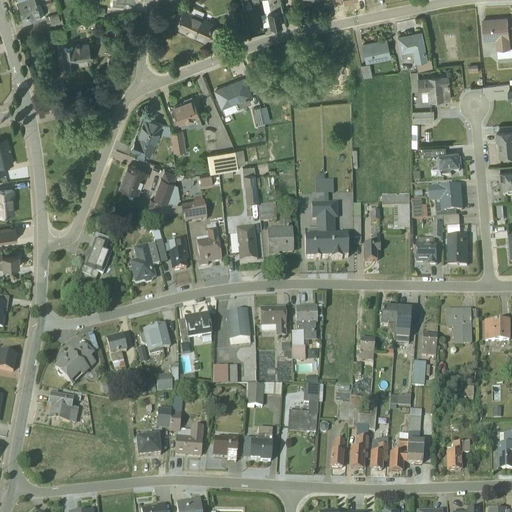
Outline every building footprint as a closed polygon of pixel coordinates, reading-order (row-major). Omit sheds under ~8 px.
[(17,0),(20,10),(37,6),(34,0),(17,0)] [(270,27),(281,25),(278,12),(283,11),(280,0),(261,0),(264,12),(267,12),(270,27)] [(40,5),(37,6),(20,10),(24,22),(44,16),(40,5)] [(181,16),(176,26),(204,39),(210,26),(199,21),(203,12),(189,5),(184,17),(181,16)] [(239,24),(236,7),(227,8),(230,26),(239,24)] [(49,24),(61,21),(59,12),(46,15),(49,24)] [(507,18),(483,20),(485,41),(496,40),(497,50),(497,49),(498,57),(511,56),(511,47),(509,48),(507,18)] [(84,27),(94,24),(92,19),(83,21),(84,27)] [(420,32),(397,37),(401,57),(412,54),(413,63),(415,62),(417,71),(432,67),(430,59),(425,60),(420,32)] [(385,39),(362,44),(366,63),(389,58),(385,39)] [(73,46),(63,48),(66,66),(76,64),(76,62),(89,59),(86,41),(72,43),(73,46)] [(368,64),(360,66),(363,78),(370,76),(368,64)] [(477,65),(468,65),(469,73),(478,72),(477,65)] [(449,100),(447,77),(417,80),(416,72),(410,73),(412,92),(420,91),(421,103),(449,100)] [(243,79),(214,90),(221,109),(222,108),(225,115),(238,110),(237,109),(250,104),(248,98),(250,97),(243,79)] [(184,103),(173,107),(181,128),(188,126),(189,128),(194,126),(195,128),(201,126),(190,97),(183,100),(184,103)] [(270,121),(266,106),(251,110),(255,125),(270,121)] [(434,122),(433,111),(411,112),(411,123),(434,122)] [(161,125),(144,118),(137,138),(135,137),(131,149),(150,156),(158,134),(170,136),(169,133),(169,126),(161,125)] [(183,131),(169,133),(170,136),(173,153),(185,151),(183,131)] [(498,142),(499,157),(511,156),(511,132),(496,134),(497,142),(498,142)] [(12,164),(7,142),(0,143),(0,175),(6,174),(4,166),(12,164)] [(445,154),(445,148),(422,150),(423,157),(436,156),(437,163),(438,175),(441,175),(441,177),(450,176),(450,173),(458,172),(458,167),(459,167),(459,160),(457,160),(456,153),(445,154)] [(237,164),(245,163),(243,149),(234,151),(237,164)] [(231,169),(238,168),(237,164),(234,151),(206,155),(209,172),(223,170),(231,169)] [(130,167),(127,166),(119,187),(138,193),(142,181),(144,182),(148,172),(130,166),(130,167)] [(254,166),(241,168),(246,210),(258,209),(254,166)] [(232,176),(231,169),(223,170),(224,177),(232,176)] [(176,174),(163,170),(153,198),(167,203),(167,200),(176,204),(179,195),(177,185),(173,183),(176,174)] [(502,182),(503,197),(511,196),(511,172),(499,173),(500,182),(502,182)] [(200,187),(212,185),(210,175),(198,177),(200,187)] [(332,182),(323,183),(323,195),(332,195),(332,182)] [(323,195),(323,183),(314,183),(315,196),(323,195)] [(460,196),(459,188),(439,190),(439,188),(427,189),(429,205),(434,205),(435,220),(442,219),(455,218),(455,212),(460,212),(458,196),(460,196)] [(0,190),(0,214),(12,214),(11,199),(13,199),(12,189),(0,190)] [(410,231),(409,197),(381,198),(381,209),(396,209),(397,226),(392,226),(392,231),(410,231)] [(203,199),(180,202),(184,225),(207,221),(203,199)] [(421,202),(411,203),(411,221),(427,220),(426,208),(421,208),(421,202)] [(323,206),(325,261),(347,260),(346,238),(334,238),(333,221),(337,221),(337,205),(323,206)] [(274,206),(259,207),(260,224),(275,222),(274,206)] [(325,261),(323,206),(309,206),(310,222),(315,222),(316,232),(304,233),(305,262),(325,261)] [(505,219),(503,208),(496,209),(498,220),(505,219)] [(369,213),(370,226),(378,226),(378,212),(369,213)] [(455,218),(442,219),(443,229),(459,228),(458,218),(455,218)] [(432,241),(413,241),(413,259),(416,259),(416,264),(428,264),(428,267),(436,267),(436,246),(434,246),(435,242),(442,241),(442,220),(433,220),(432,241)] [(267,231),(268,257),(277,257),(277,255),(292,254),(290,222),(282,223),(282,230),(267,231)] [(145,233),(148,226),(139,223),(137,227),(139,228),(138,231),(145,233)] [(0,229),(0,241),(16,240),(14,227),(0,229)] [(220,263),(215,228),(206,229),(207,239),(195,241),(198,259),(196,259),(197,269),(207,268),(206,266),(220,263)] [(238,257),(238,264),(256,262),(253,228),(235,230),(236,238),(229,239),(231,257),(238,257)] [(447,230),(447,237),(460,236),(459,229),(447,230)] [(363,264),(376,264),(376,254),(379,254),(378,231),(371,231),(372,247),(362,247),(363,264)] [(108,241),(95,236),(88,254),(90,255),(88,261),(86,260),(79,278),(94,283),(97,275),(102,277),(111,255),(104,252),(108,241)] [(466,239),(448,239),(448,266),(465,266),(466,239)] [(186,262),(183,241),(167,244),(171,273),(185,271),(184,263),(186,262)] [(153,244),(154,245),(159,266),(166,264),(161,242),(153,244)] [(159,266),(154,245),(153,245),(147,247),(146,247),(132,251),(135,263),(129,264),(134,285),(134,286),(143,284),(145,285),(150,283),(151,281),(152,281),(149,268),(159,266)] [(0,267),(19,266),(18,254),(2,256),(1,253),(0,253),(0,267)] [(316,343),(315,310),(295,310),(296,334),(302,334),(302,343),(316,343)] [(386,340),(393,340),(395,312),(381,311),(380,329),(386,330),(386,340)] [(284,312),(259,312),(260,330),(274,329),(274,339),(285,339),(284,312)] [(410,313),(395,312),(393,340),(393,344),(407,345),(410,313)] [(249,347),(246,313),(225,315),(229,349),(249,347)] [(470,347),(469,314),(445,314),(445,329),(452,329),(452,347),(470,347)] [(207,318),(177,323),(181,346),(180,347),(182,356),(190,355),(188,343),(201,340),(201,342),(210,340),(207,318)] [(483,324),(483,344),(508,344),(508,324),(483,324)] [(163,327),(141,333),(142,336),(139,337),(142,347),(144,346),(147,356),(169,350),(163,327)] [(436,338),(422,337),(420,357),(435,358),(436,338)] [(106,342),(111,365),(123,362),(121,356),(125,355),(121,339),(106,342)] [(373,342),(359,341),(358,362),(372,363),(373,342)] [(71,356),(69,355),(54,370),(57,373),(56,373),(70,388),(80,378),(82,379),(95,366),(90,360),(92,358),(81,346),(71,356)] [(137,349),(141,364),(147,362),(143,348),(137,349)] [(304,350),(290,351),(290,362),(304,362),(304,350)] [(0,370),(12,373),(15,356),(0,353),(0,370)] [(424,365),(412,365),(412,366),(411,382),(411,387),(423,388),(424,378),(428,378),(429,368),(424,368),(424,365)] [(360,379),(361,367),(353,366),(352,379),(360,379)] [(235,370),(213,370),(213,387),(236,387),(235,370)] [(167,381),(153,383),(154,395),(168,394),(167,381)] [(248,387),(246,408),(262,409),(262,398),(279,399),(280,390),(262,388),(248,387)] [(315,434),(319,389),(304,387),(302,405),(308,405),(308,415),(288,414),(287,431),(306,432),(306,434),(315,434)] [(51,406),(48,421),(75,425),(77,411),(71,409),(73,394),(67,393),(65,400),(50,397),(48,406),(51,406)] [(411,396),(398,397),(398,406),(412,406),(411,396)] [(367,435),(368,418),(358,417),(359,403),(350,402),(349,405),(348,425),(347,432),(356,433),(355,452),(351,451),(350,470),(364,471),(367,435)] [(348,425),(349,405),(340,404),(338,424),(348,425)] [(170,415),(170,412),(157,411),(156,430),(168,431),(170,415)] [(500,411),(491,411),(491,420),(500,420),(500,411)] [(422,445),(418,444),(420,412),(409,412),(407,438),(405,465),(421,466),(422,445)] [(180,415),(170,415),(168,431),(168,435),(179,436),(180,415)] [(368,418),(367,435),(373,435),(375,418),(368,418)] [(475,430),(482,430),(482,433),(485,433),(486,443),(492,443),(491,426),(475,426),(475,430)] [(176,439),(175,456),(199,458),(202,429),(190,428),(189,440),(176,439)] [(269,464),(272,431),(258,430),(256,445),(250,444),(249,461),(260,462),(260,463),(269,464)] [(160,457),(159,443),(162,443),(161,434),(142,436),(142,440),(135,441),(137,459),(160,457)] [(498,447),(496,447),(497,471),(511,470),(511,436),(498,437),(498,447)] [(405,465),(407,438),(398,438),(397,456),(389,456),(388,473),(401,474),(402,465),(405,465)] [(213,441),(211,458),(226,460),(226,463),(235,464),(237,441),(223,439),(223,442),(213,441)] [(341,470),(343,442),(334,442),(334,453),(330,453),(329,469),(341,470)] [(377,444),(372,444),(370,472),(380,472),(381,465),(383,465),(384,448),(386,448),(387,442),(378,442),(377,444)] [(451,451),(446,451),(447,473),(460,472),(459,456),(468,456),(468,445),(451,445),(451,451)] [(190,503),(176,504),(176,511),(201,511),(200,499),(189,501),(190,503)]
